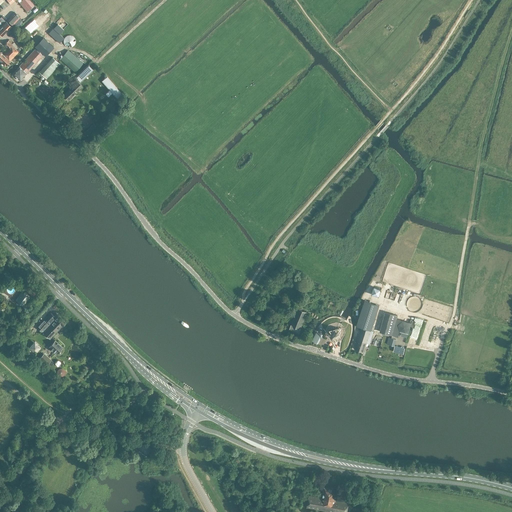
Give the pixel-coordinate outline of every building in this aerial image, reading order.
[(21,0),(19,2),(27,11),(35,5),(30,0),(21,0)] [(13,25),(20,18),(15,13),(8,21),(13,25)] [(0,34),(2,36),(11,27),(6,22),(0,28),(0,34)] [(64,30),(57,24),(49,33),(60,43),(64,38),(60,34),(64,30)] [(76,36),(65,35),(64,46),(75,46),(76,36)] [(54,47),(43,37),(35,46),(45,56),(54,47)] [(5,66),(19,51),(12,44),(13,43),(9,40),(4,45),(8,48),(3,53),(3,52),(2,53),(1,52),(0,52),(0,58),(3,62),(2,63),(5,66)] [(27,73),(43,56),(35,49),(19,66),(13,74),(13,75),(15,77),(16,76),(17,77),(17,78),(18,80),(19,79),(20,80),(27,73)] [(83,63),(69,51),(68,50),(60,59),(75,72),(83,63)] [(47,79),(60,64),(53,57),(39,72),(47,79)] [(89,65),(76,77),(80,81),(93,69),(89,65)] [(107,77),(103,80),(111,89),(110,90),(106,94),(108,97),(112,93),(113,92),(118,98),(122,94),(107,77)] [(75,93),(82,87),(77,81),(63,95),(68,100),(74,95),(75,96),(76,94),(75,93)] [(35,293),(28,287),(25,290),(32,297),(35,293)] [(378,297),(381,290),(374,287),(371,295),(378,297)] [(388,290),(384,303),(392,305),(393,301),(397,302),(400,293),(388,290)] [(23,306),(29,298),(22,293),(16,301),(23,306)] [(422,306),(423,304),(422,302),(422,301),(421,299),(420,298),(419,297),(417,296),(415,295),(414,295),(413,295),(412,295),(410,296),(409,297),(407,298),(406,299),(406,301),(405,303),(405,304),(405,305),(405,306),(406,308),(407,309),(408,310),(409,311),(410,312),(411,312),(412,313),(413,313),(414,313),(416,312),(417,312),(419,311),(420,310),(421,309),(422,307),(422,306)] [(371,330),(379,305),(364,300),(356,326),(361,327),(354,349),(364,352),(367,343),(370,343),(374,331),(371,330)] [(300,329),(307,312),(298,308),(291,325),(289,330),(298,334),(300,329)] [(50,339),(62,326),(66,322),(59,315),(55,319),(54,318),(55,317),(51,313),(37,327),(42,331),(50,322),(51,324),(43,332),(50,339)] [(407,333),(410,322),(389,316),(384,335),(397,338),(399,330),(407,333)] [(340,333),(339,329),(338,329),(340,326),(338,325),(337,328),(336,327),(332,329),(330,332),(331,336),(334,338),(338,336),(340,333)] [(318,344),(322,335),(317,332),(312,341),(318,344)] [(35,340),(29,347),(36,353),(42,346),(35,340)] [(63,347),(55,340),(49,347),(57,354),(63,347)] [(51,360),(44,353),(40,358),(47,365),(51,360)] [(60,368),(58,375),(64,376),(66,369),(60,368)] [(108,434),(104,431),(97,442),(101,445),(108,434)] [(146,444),(144,442),(141,440),(137,446),(147,453),(151,447),(146,444)] [(346,511),(349,503),(335,500),(337,490),(324,488),(323,498),(309,495),(307,507),(325,510),(325,511),(324,511),(328,511),(334,511),(346,511)]
